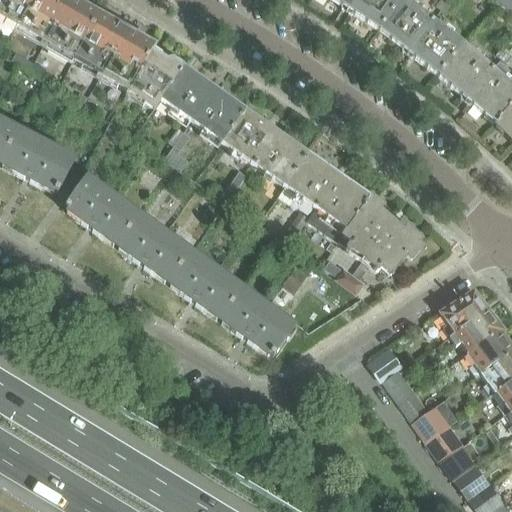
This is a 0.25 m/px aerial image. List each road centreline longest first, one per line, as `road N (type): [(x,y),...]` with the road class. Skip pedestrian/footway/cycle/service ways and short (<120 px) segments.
road 1 (residential): [(511,242),(360,108),(188,0)]
road 2 (residential): [(341,352),(282,389),(248,394),(152,334),(128,330),(0,241)]
road 3 (motorway): [(197,511),(0,392)]
road 4 (residential): [(341,352),(511,242)]
